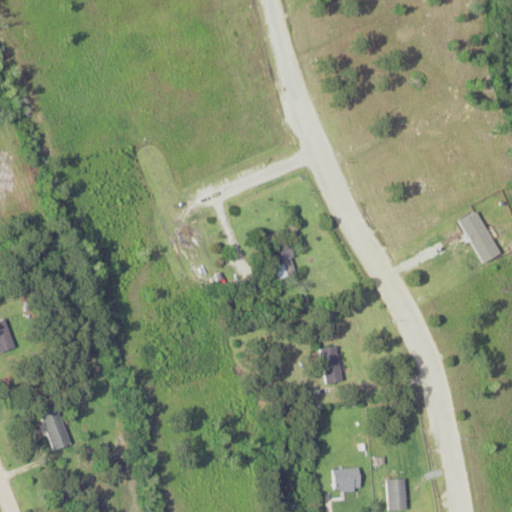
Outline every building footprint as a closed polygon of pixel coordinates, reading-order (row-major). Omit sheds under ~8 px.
[(491,255),(473,219),(457,227),(475,263),(491,255)] [(268,266),(271,266),(275,279),(296,273),(288,244),(263,251),(268,266)] [(0,353),(16,347),(4,318),(0,319),(0,353)] [(340,381),(336,346),(319,348),(323,383),(340,381)] [(36,412),(51,451),(68,444),(53,406),(36,412)] [(331,469),(331,491),(358,491),(358,469),(331,469)] [(404,479),(385,479),(386,510),(404,510),(404,479)]
